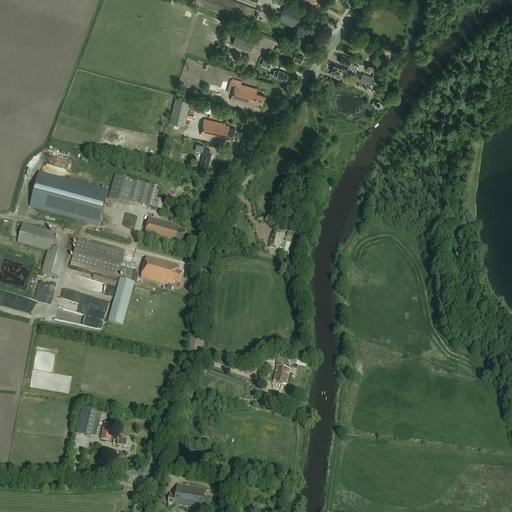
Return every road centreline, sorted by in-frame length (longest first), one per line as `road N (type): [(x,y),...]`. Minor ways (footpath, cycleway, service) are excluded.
road 1 (tertiary): [(149,475),(190,352),(222,193),(361,0)]
road 2 (tertiary): [(149,475),(0,475)]
